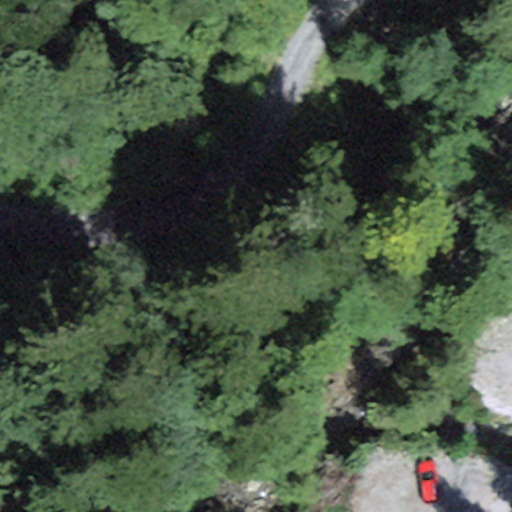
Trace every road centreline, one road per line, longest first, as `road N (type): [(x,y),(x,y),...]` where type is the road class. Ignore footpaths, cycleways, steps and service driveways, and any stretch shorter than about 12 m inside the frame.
road 1 (track): [(378,0),(215,197),(76,229),(0,222)]
road 2 (track): [(447,511),(511,403)]
